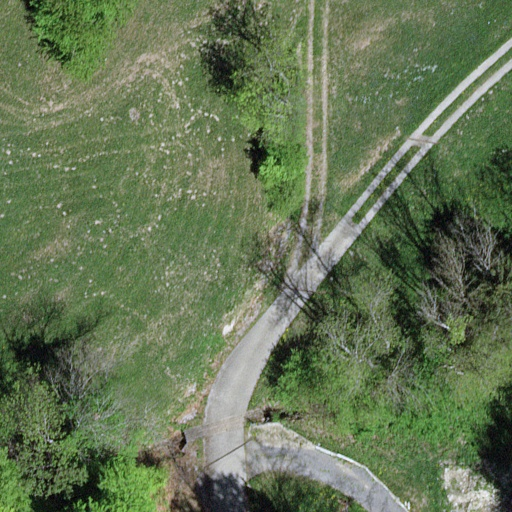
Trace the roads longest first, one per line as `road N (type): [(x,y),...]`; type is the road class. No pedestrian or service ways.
road 1 (track): [(236,511),(221,448),(223,418),(258,338),(418,143),(511,52)]
road 2 (track): [(306,282),(319,0)]
